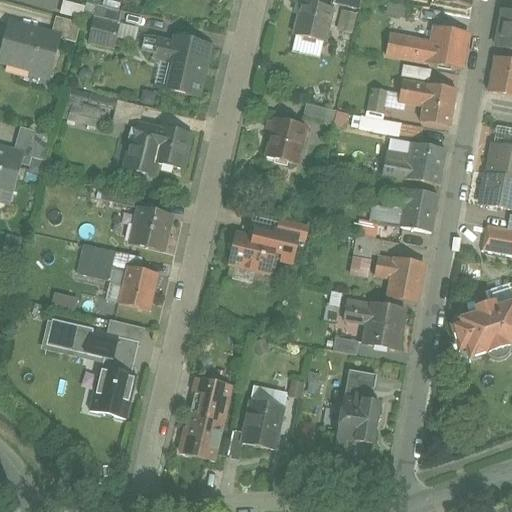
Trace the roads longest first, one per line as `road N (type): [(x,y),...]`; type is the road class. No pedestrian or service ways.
road 1 (residential): [(338,511),(300,504),(175,508),(156,500),(146,483),(254,0)]
road 2 (residential): [(398,510),(487,0)]
road 3 (residential): [(511,471),(398,510)]
